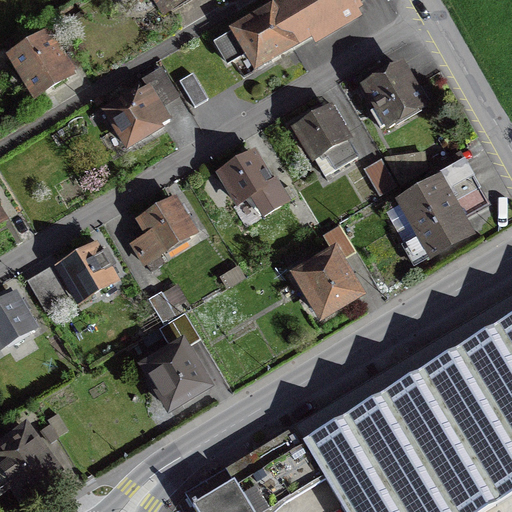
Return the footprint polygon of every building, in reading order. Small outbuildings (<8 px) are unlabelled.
[(141,0),(143,2),(145,0),(157,0),(164,11),(182,0),(141,0)] [(291,45),(354,7),(352,3),(357,0),(269,0),(275,10),(217,44),(228,63),(248,51),(257,66),(291,45)] [(74,73),(50,35),(13,59),(36,96),(74,73)] [(400,67),(365,87),(379,110),(372,114),(381,128),(387,124),(389,128),(425,107),(400,67)] [(138,95),(107,113),(128,147),(158,129),(158,128),(170,121),(159,103),(175,94),(161,71),(145,81),(150,88),(138,95)] [(195,108),(208,100),(192,75),(180,82),(195,108)] [(329,109),(296,129),(325,177),(358,158),(341,129),(346,126),(337,111),(332,114),(329,109)] [(274,182),(271,184),(253,154),(220,174),(239,205),(253,197),(265,217),(287,203),(274,182)] [(381,160),(364,170),(380,197),(397,187),(381,160)] [(471,233),(454,202),(479,188),(464,162),(425,184),(428,189),(403,203),(423,238),(406,248),(415,264),(471,233)] [(133,245),(144,265),(194,235),(184,218),(189,214),(184,206),(178,209),(174,201),(141,221),(149,235),(133,245)] [(324,237),(334,254),(297,276),(322,317),(359,295),(340,263),(356,253),(341,227),(324,237)] [(107,251),(99,256),(95,249),(61,269),(80,302),(114,282),(108,271),(116,267),(107,251)] [(162,293),(149,300),(164,326),(177,319),(162,293)] [(511,295),(255,452),(286,504),(326,480),(345,511),(482,511),(511,494),(511,295)] [(19,303),(14,296),(0,304),(0,348),(0,349),(34,329),(25,313),(30,310),(24,300),(19,303)] [(207,387),(182,346),(185,344),(188,348),(201,340),(185,314),(160,330),(172,351),(145,368),(170,409),(207,387)] [(26,429),(0,448),(0,494),(12,486),(21,499),(57,472),(26,429)] [(196,511),(252,511),(231,476),(203,493),(199,486),(186,494),(186,495),(196,511)]
